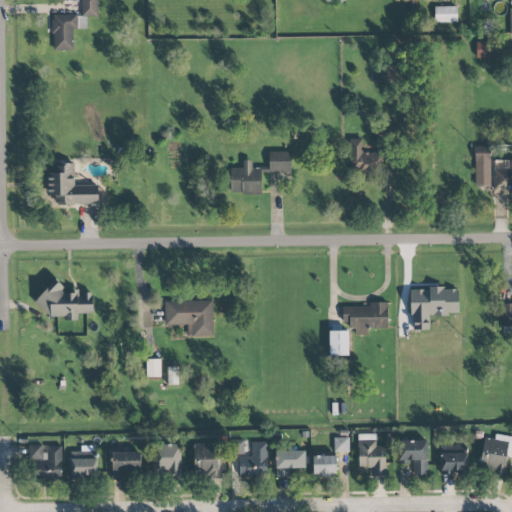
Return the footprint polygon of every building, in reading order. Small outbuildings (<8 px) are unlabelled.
[(97,0),(80,0),(81,15),(52,15),(52,51),(73,50),(73,29),(86,29),(86,16),(97,16),(97,0)] [(434,22),(456,23),(457,7),(435,7),(434,22)] [(496,43),(477,42),(477,58),(495,58),(496,43)] [(398,141),(398,125),(375,126),(375,141),(398,141)] [(350,139),(349,174),(382,174),(383,153),(362,153),(362,139),(350,139)] [(475,187),(490,187),(489,147),(474,147),(475,187)] [(291,172),(290,152),(268,152),(269,172),(291,172)] [(261,194),(261,169),(252,169),(252,161),(242,160),(242,168),(231,168),(231,193),(261,194)] [(493,192),(511,192),(511,160),(493,160),(493,192)] [(98,205),(98,185),(74,185),(74,166),(46,166),(46,198),(54,198),(54,205),(98,205)] [(412,330),(429,330),(428,315),(458,314),(458,288),(411,288),(412,330)] [(213,300),(164,301),(165,325),(186,325),(187,337),(213,336),(213,300)] [(388,303),(370,302),(370,307),(343,306),(342,328),(387,329),(388,303)] [(511,303),(502,304),(502,327),(511,327),(511,303)] [(349,355),(348,331),(329,331),(329,356),(349,355)] [(146,377),(160,377),(161,360),(146,359),(146,377)] [(167,385),(179,385),(179,367),(168,367),(167,385)] [(375,434),(357,435),(358,467),(372,467),(372,477),(386,477),(385,446),(376,446),(375,434)] [(479,471),(507,476),(511,446),(511,437),(494,434),(494,439),(484,438),(479,471)] [(348,452),(348,438),(333,438),(334,452),(348,452)] [(244,454),(244,441),(233,441),(232,454),(244,454)] [(428,475),(427,441),(398,442),(398,462),(413,461),(413,475),(428,475)] [(266,442),(251,443),(252,457),(238,457),(239,478),(267,477),(266,442)] [(154,476),(182,476),(181,444),(154,445),(154,476)] [(61,445),(28,446),(29,461),(35,461),(35,480),(62,479),(61,445)] [(219,447),(196,445),(194,470),(210,472),(210,476),(227,478),(228,459),(218,458),(219,447)] [(71,479),(97,478),(96,446),(80,446),(80,451),(70,452),(71,479)] [(440,474),(467,474),(468,448),(441,448),(440,474)] [(276,450),(276,477),(289,477),(289,468),(305,469),(305,450),(276,450)] [(141,453),(112,452),(111,480),(124,480),(125,471),(141,471),(141,453)] [(336,456),(313,456),(313,476),(336,477),(336,456)]
